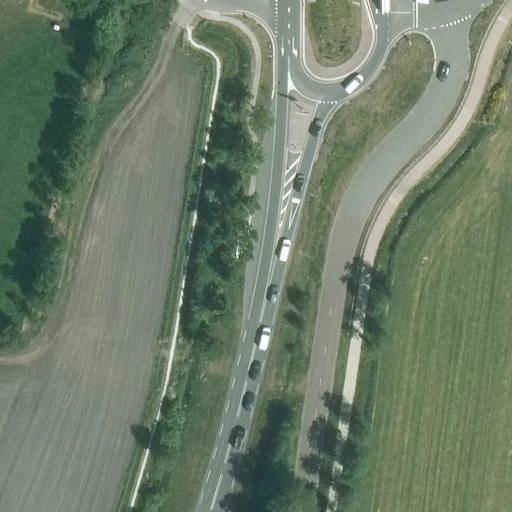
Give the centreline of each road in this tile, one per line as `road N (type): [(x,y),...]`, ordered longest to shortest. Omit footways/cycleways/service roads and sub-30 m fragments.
road 1 (tertiary): [(299,511),(347,222),(377,168),(439,101),(450,64),(441,8)]
road 2 (primary): [(209,511),(275,247)]
road 3 (primary): [(281,56),(275,247)]
road 4 (primary): [(275,247),(334,91)]
